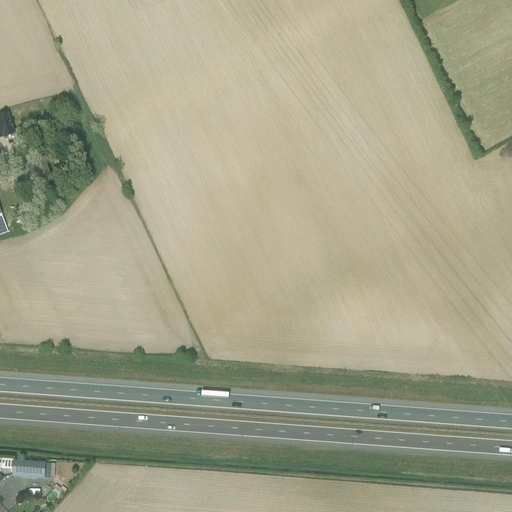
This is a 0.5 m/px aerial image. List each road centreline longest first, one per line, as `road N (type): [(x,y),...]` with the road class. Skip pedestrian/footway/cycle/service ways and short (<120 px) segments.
road 1 (motorway): [(511,422),(0,384)]
road 2 (motorway): [(0,411),(511,448)]
